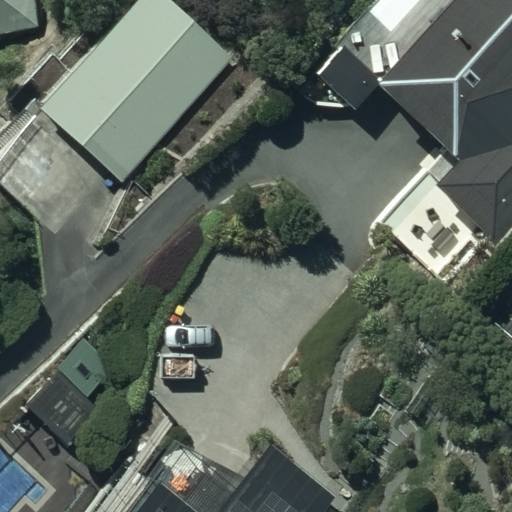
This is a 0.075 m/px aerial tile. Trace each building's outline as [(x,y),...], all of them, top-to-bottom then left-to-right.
[(0,0),(0,49),(34,43),(25,0),(0,0)] [(448,173),(511,97),(511,0),(461,0),(370,107),(448,173)] [(37,127),(118,197),(225,75),(144,4),(37,127)] [(115,385),(81,354),(3,439),(37,470),(115,385)] [(320,511),(324,507),(260,461),(222,511),(152,511),(142,504),(135,511),(320,511)]
